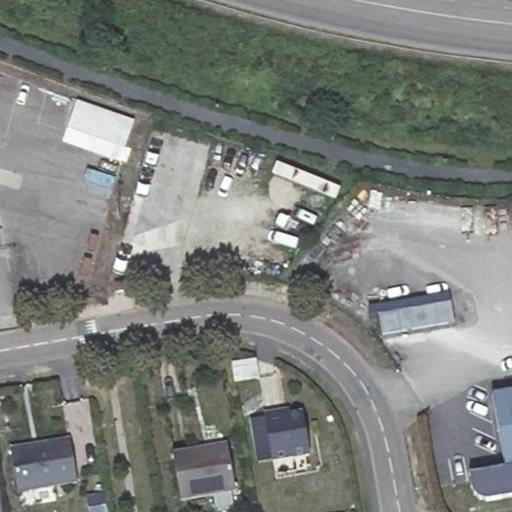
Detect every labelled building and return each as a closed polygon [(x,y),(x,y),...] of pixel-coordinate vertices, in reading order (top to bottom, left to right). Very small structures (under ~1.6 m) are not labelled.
[(124,150),(134,119),(74,99),(63,130),(84,137),(124,150)] [(119,165),(124,150),(84,137),(79,151),(119,165)] [(127,282),(110,285),(112,295),(129,292),(127,282)] [(449,302),(375,314),(380,336),(453,324),(449,302)] [(511,393),(492,397),(501,451),(511,449),(511,393)] [(276,419),(259,422),(268,468),(303,461),(295,420),(283,423),(277,424),(276,419)] [(511,449),(501,451),(505,472),(479,476),(481,483),(470,485),(471,494),(472,496),(473,499),(474,501),(476,503),(479,505),(482,505),(485,505),(510,500),(511,499),(511,449)] [(69,491),(62,450),(5,459),(12,501),(69,491)] [(231,498),(222,452),(184,459),(168,462),(168,467),(177,508),(231,498)]
